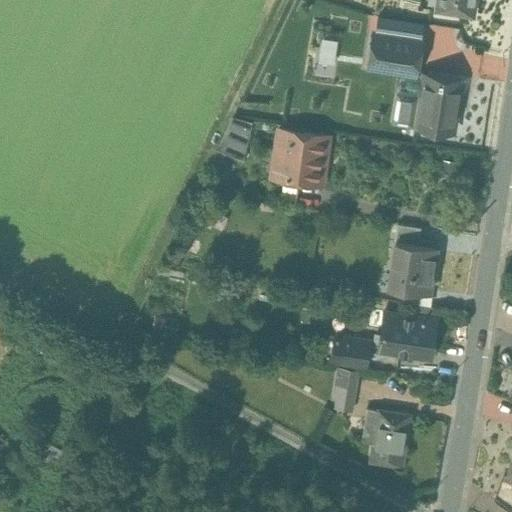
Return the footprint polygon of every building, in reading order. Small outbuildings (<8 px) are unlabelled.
[(474,0),(438,0),(437,7),(472,13),(474,0)] [(421,39),(374,32),(370,63),(416,70),(421,39)] [(315,73),(335,74),(337,34),(317,34),(315,73)] [(462,79),(422,72),(422,74),(423,74),(420,95),(398,92),(394,119),(454,129),(462,79)] [(232,115),(218,148),(243,158),(252,121),(232,115)] [(328,134),(279,127),(276,150),(284,151),(281,175),(321,181),(328,134)] [(421,226),(397,222),(395,239),(418,242),(421,226)] [(418,242),(395,239),(388,286),(429,292),(436,245),(418,242)] [(436,306),(419,303),(417,314),(434,317),(436,306)] [(417,314),(385,310),(379,347),(430,355),(436,317),(434,317),(417,314)] [(370,339),(335,333),(331,359),(366,365),(370,339)] [(66,356),(47,347),(42,356),(61,366),(66,356)] [(358,369),(337,366),(334,384),(355,388),(358,369)] [(355,388),(334,384),(332,398),(337,399),(335,407),(351,409),(355,388)] [(411,413),(378,408),(378,409),(368,407),(363,439),(372,441),(369,459),(402,465),(405,446),(404,446),(407,431),(408,431),(411,413)]
